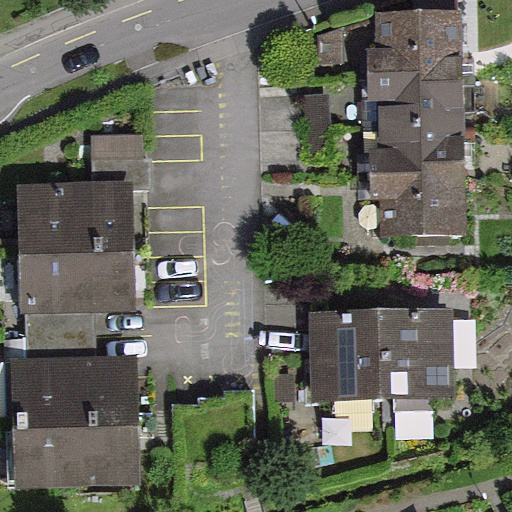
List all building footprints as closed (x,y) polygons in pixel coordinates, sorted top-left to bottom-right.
[(457,68),(457,15),(384,15),(384,68),(457,68)] [(457,121),(457,68),(384,68),(385,121),(457,121)] [(458,173),(457,121),(385,121),(385,174),(458,173)] [(98,144),(98,176),(145,175),(145,144),(98,144)] [(458,227),(458,173),(385,174),(386,227),(458,227)] [(25,192),(26,248),(126,246),(125,190),(25,192)] [(26,248),(27,304),(127,302),(126,246),(26,248)] [(454,313),(380,314),(381,404),(456,402),(454,313)] [(380,314),(310,316),(312,405),(381,404),(380,314)] [(131,420),(130,365),(19,366),(20,422),(131,420)] [(132,476),(131,420),(20,422),(21,478),(132,476)]
